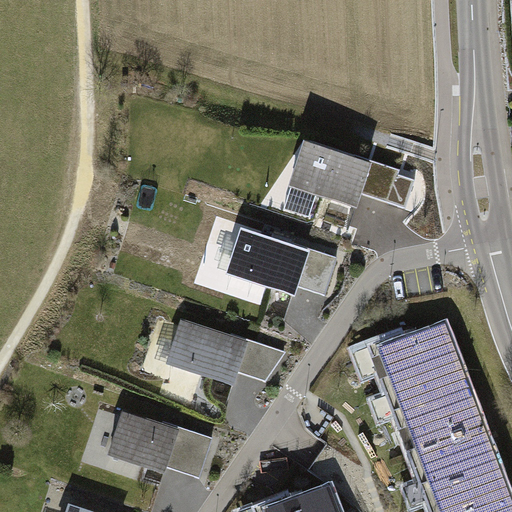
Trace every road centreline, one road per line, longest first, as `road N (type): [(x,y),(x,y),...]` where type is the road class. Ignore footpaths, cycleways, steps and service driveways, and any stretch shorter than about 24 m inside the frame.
road 1 (residential): [(493,242),(383,268),(214,511)]
road 2 (track): [(0,363),(62,256),(85,185),(83,0)]
road 3 (tertiary): [(473,0),(481,186),(493,242)]
